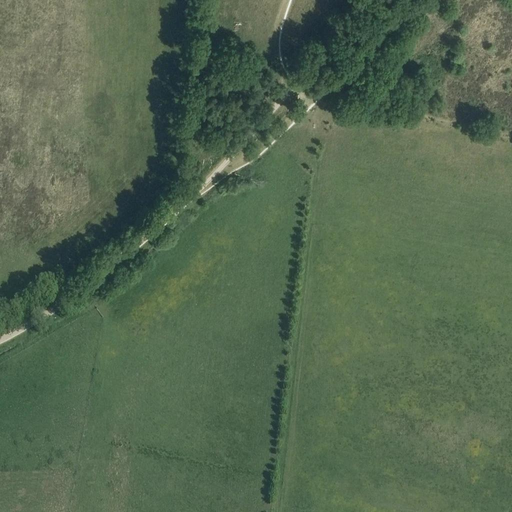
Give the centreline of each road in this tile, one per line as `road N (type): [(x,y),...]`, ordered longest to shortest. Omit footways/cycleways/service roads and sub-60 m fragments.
road 1 (track): [(0,338),(73,296),(217,172)]
road 2 (track): [(217,172),(369,0)]
road 3 (track): [(311,101),(387,26),(428,0)]
